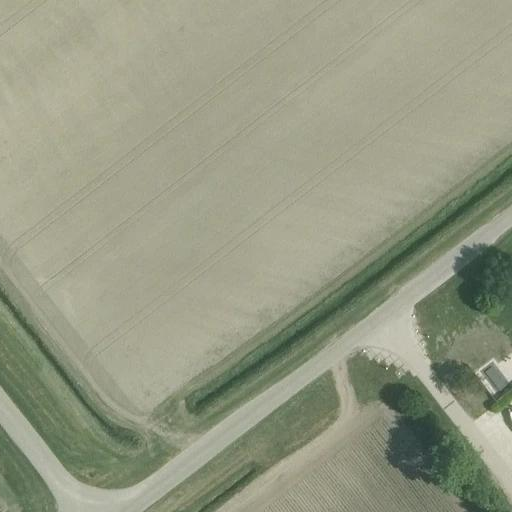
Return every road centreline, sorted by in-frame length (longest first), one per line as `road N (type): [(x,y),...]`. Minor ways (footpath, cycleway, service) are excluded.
road 1 (unclassified): [(119,511),(511,217)]
road 2 (unclassified): [(74,511),(0,416)]
